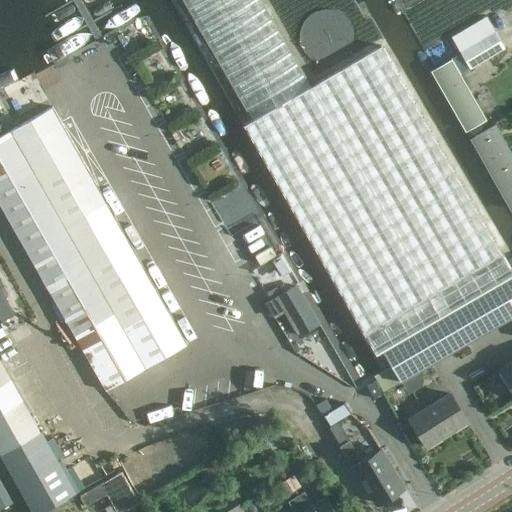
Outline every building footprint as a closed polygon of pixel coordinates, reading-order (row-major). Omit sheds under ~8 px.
[(261,0),(182,0),(252,120),(311,86),(261,0)] [(470,68),(505,48),(495,31),(460,52),(470,68)] [(252,120),(245,124),(377,352),(382,349),(382,350),(385,348),(444,314),(511,274),(511,271),(503,257),(384,50),(381,45),(311,86),(252,120)] [(485,119),(451,60),(437,68),(471,127),(485,119)] [(0,210),(63,318),(104,389),(185,341),(47,106),(0,133),(0,210)] [(511,154),(495,125),(474,136),(511,203),(511,154)] [(385,348),(382,350),(392,366),(400,381),(431,363),(454,350),(511,316),(511,274),(444,314),(385,348)] [(0,288),(0,319),(14,312),(0,288)] [(0,456),(31,511),(40,511),(74,493),(57,463),(0,362),(0,456)] [(511,362),(500,370),(511,388),(511,362)] [(449,393),(408,418),(425,445),(466,420),(449,393)] [(275,428),(251,443),(261,459),(285,445),(275,428)] [(404,487),(381,449),(361,461),(349,440),(340,445),(353,467),(355,466),(377,503),(404,487)] [(122,471),(102,482),(117,511),(119,511),(139,502),(122,471)] [(293,475),(279,484),(286,495),(300,487),(293,475)] [(0,482),(0,508),(11,503),(0,482)] [(304,491),(297,495),(306,511),(336,511),(327,495),(311,504),(304,491)] [(306,511),(297,495),(288,500),(295,511),(306,511)]
